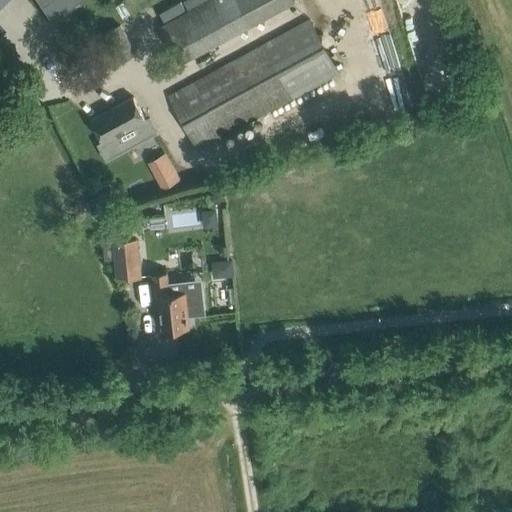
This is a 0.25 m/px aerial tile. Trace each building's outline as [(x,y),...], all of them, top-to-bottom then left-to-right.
[(37,0),(53,23),(86,0),(37,0)] [(207,0),(161,25),(181,61),(292,0),(207,0)] [(309,19),(169,95),(199,149),(338,73),(309,19)] [(106,32),(121,60),(135,52),(120,24),(106,32)] [(109,110),(91,119),(104,142),(99,145),(108,163),(156,137),(146,119),(134,96),(109,110)] [(88,202),(96,218),(119,206),(111,190),(88,202)] [(114,240),(118,279),(140,276),(136,238),(114,240)] [(167,271),(153,273),(155,285),(157,306),(161,305),(164,328),(188,326),(187,314),(204,312),(202,286),(169,289),(168,282),(167,271)]
